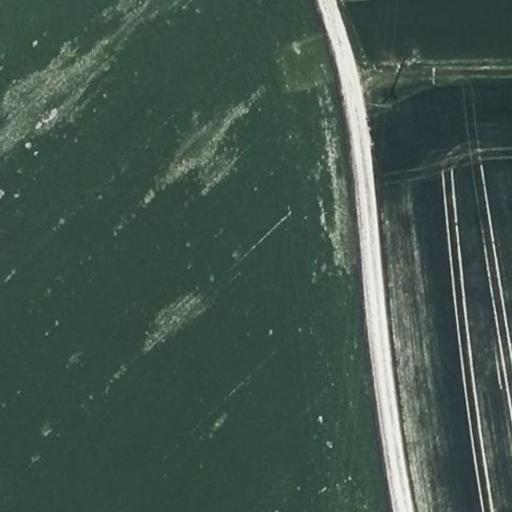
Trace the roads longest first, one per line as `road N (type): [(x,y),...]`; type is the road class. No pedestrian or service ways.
road 1 (track): [(400,511),(383,419),(356,102),(323,0)]
road 2 (track): [(511,66),(347,58)]
